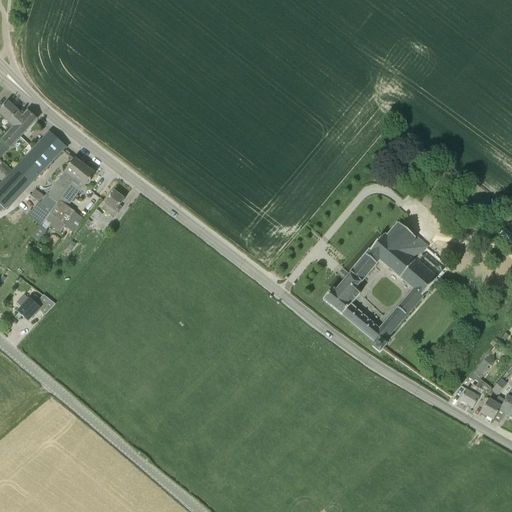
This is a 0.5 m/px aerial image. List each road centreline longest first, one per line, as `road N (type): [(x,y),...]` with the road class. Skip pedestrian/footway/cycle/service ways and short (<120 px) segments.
road 1 (residential): [(511,446),(314,321),(0,68)]
road 2 (tertiary): [(199,511),(0,341)]
